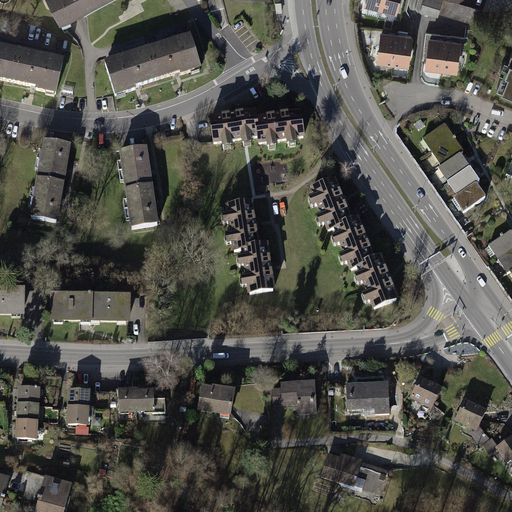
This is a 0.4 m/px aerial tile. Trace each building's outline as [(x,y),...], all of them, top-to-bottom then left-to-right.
[(55,0),(63,15),(90,0),(55,0)] [(399,0),(383,0),(381,8),(396,11),(399,0)] [(453,0),(424,0),(422,8),(437,13),(438,10),(479,23),(481,17),(484,10),(460,2),(453,0)] [(511,0),(487,0),(484,10),(481,17),(507,26),(511,9),(511,0)] [(396,35),(381,33),(377,60),(393,62),(396,35)] [(412,37),(396,35),(393,62),(409,64),(412,37)] [(199,69),(189,37),(148,50),(157,79),(181,71),(182,75),(199,69)] [(445,41),(429,39),(426,66),(441,68),(445,41)] [(461,43),(445,41),(441,68),(457,70),(461,43)] [(0,77),(14,80),(21,50),(0,45),(0,77)] [(56,92),(63,59),(21,50),(14,80),(39,85),(38,89),(56,92)] [(157,79),(148,50),(107,63),(117,95),(133,90),(132,87),(157,79)] [(511,53),(498,89),(511,94),(511,53)] [(212,120),(215,143),(260,137),(257,121),(256,114),(212,120)] [(260,137),(261,145),(305,138),(303,122),(302,115),(257,121),(260,137)] [(454,140),(445,126),(426,139),(435,153),(454,140)] [(463,153),(454,140),(435,153),(445,166),(460,156),(463,153)] [(70,147),(44,142),(37,180),(63,185),(70,147)] [(148,150),(121,154),(127,191),(153,187),(148,150)] [(470,169),(460,156),(445,166),(441,169),(451,182),(470,169)] [(479,183),(470,169),(451,182),(460,196),(476,184),(479,183)] [(63,185),(37,180),(30,217),(57,222),(63,185)] [(351,223),(335,182),(312,190),(328,232),(336,229),(351,223)] [(486,198),(476,184),(460,196),(457,198),(467,211),(486,198)] [(153,187),(127,191),(133,229),(159,225),(153,187)] [(258,247),(251,203),(228,207),(234,251),(242,250),(258,247)] [(374,262),(358,221),(351,223),(336,229),(352,271),(359,268),(374,262)] [(511,252),(511,234),(511,233),(492,246),(501,260),(511,252)] [(272,290),(266,246),(258,247),(242,250),(249,294),(272,290)] [(511,252),(501,260),(511,274),(511,272),(511,252)] [(397,301),(381,259),(374,262),(359,268),(375,310),(397,301)] [(24,289),(0,288),(0,315),(24,316),(24,289)] [(131,297),(52,296),(51,321),(131,323),(131,297)] [(421,380),(412,399),(433,409),(442,390),(421,380)] [(317,413),(316,383),(282,385),(282,390),(273,390),(274,406),(304,405),(304,414),(317,413)] [(390,414),(388,384),(348,386),(349,410),(364,410),(364,407),(376,406),(376,415),(390,414)] [(38,407),(39,390),(19,389),(19,406),(38,407)] [(231,416),(235,394),(204,389),(200,410),(231,416)] [(89,394),(89,393),(70,392),(69,408),(88,409),(89,394)] [(137,412),(136,392),(119,393),(119,396),(120,411),(120,413),(137,412)] [(154,392),(136,392),(137,412),(153,412),(153,414),(166,414),(165,400),(154,400),(154,392)] [(119,396),(89,394),(88,409),(120,411),(119,396)] [(467,401),(455,419),(475,431),(486,412),(467,401)] [(18,422),(37,423),(38,407),(19,406),(18,422)] [(88,409),(69,408),(68,425),(88,426),(88,409)] [(17,439),(36,440),(37,423),(18,422),(17,439)] [(511,438),(495,450),(506,465),(511,461),(511,438)] [(362,467),(330,456),(322,480),(355,490),(362,467)] [(365,465),(364,478),(388,480),(389,468),(365,465)] [(64,511),(73,484),(46,476),(35,511),(64,511)] [(0,510),(8,480),(0,477),(0,510)]
